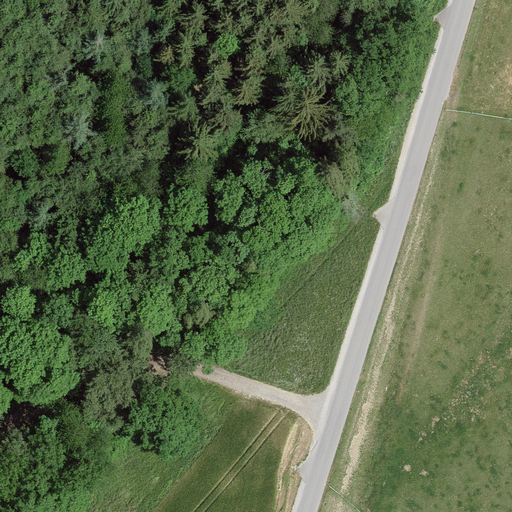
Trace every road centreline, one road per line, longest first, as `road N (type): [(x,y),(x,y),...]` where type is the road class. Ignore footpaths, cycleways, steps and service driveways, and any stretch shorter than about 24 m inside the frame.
road 1 (track): [(337,413),(149,362),(109,367),(0,429)]
road 2 (residential): [(408,181),(305,511)]
road 3 (unclassified): [(462,0),(408,181)]
